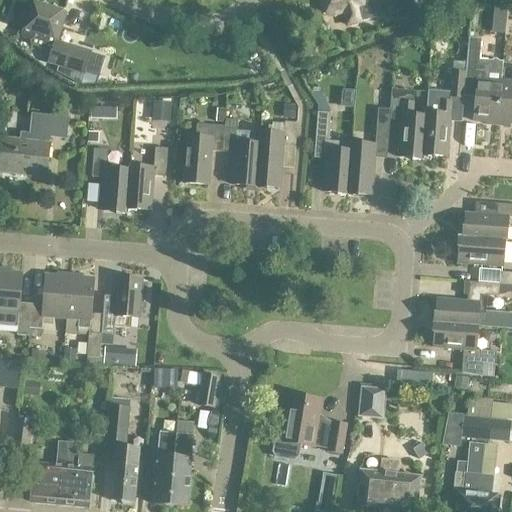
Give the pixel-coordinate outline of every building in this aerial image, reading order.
[(323,0),(323,1),(326,13),(331,16),(343,12),(347,26),(376,19),(370,0),(323,0)] [(382,0),(387,15),(414,8),(411,0),(382,0)] [(31,47),(51,53),(55,43),(63,15),(60,14),(59,12),(55,10),(52,12),(42,9),(41,6),(37,5),(35,6),(31,5),(22,36),(23,39),(28,40),(31,47)] [(467,39),(465,74),(463,93),(474,93),(472,122),(485,123),(485,126),(497,126),(500,81),(502,63),(498,63),(496,61),(494,61),(492,62),(478,61),(479,40),(467,39)] [(91,54),(55,43),(51,53),(48,63),(85,74),(91,54)] [(451,73),(449,99),(461,100),(462,92),(463,93),(465,74),(451,73)] [(511,125),(511,82),(500,81),(497,126),(508,127),(508,125),(511,125)] [(336,92),(336,107),(350,107),(351,92),(336,92)] [(439,115),(425,114),(421,162),(422,162),(423,158),(432,159),(432,156),(446,157),(450,104),(440,103),(439,115)] [(423,114),(423,118),(411,117),(411,105),(402,104),(398,156),(411,158),(411,161),(421,162),(425,114),(423,114)] [(90,122),(102,122),(102,109),(90,109),(90,122)] [(390,110),(377,110),(375,138),(387,139),(390,110)] [(315,141),(328,142),(330,114),(317,113),(315,141)] [(0,172),(45,178),(49,145),(48,145),(48,138),(65,140),(67,120),(32,116),(29,136),(20,143),(0,141),(0,143),(0,172)] [(265,190),(265,188),(279,189),(282,147),(294,148),(296,124),(283,123),(282,135),(259,133),(258,144),(259,145),(257,165),(255,190),(265,190)] [(195,138),(187,137),(183,184),(207,186),(209,152),(222,153),(223,129),(224,127),(196,125),(195,138)] [(236,130),(223,129),(222,153),(233,154),(231,185),(245,186),(245,189),(255,190),(257,165),(259,145),(258,144),(246,143),(246,138),(236,137),(236,130)] [(349,151),(350,151),(347,196),(357,197),(357,195),(371,196),(375,146),(350,144),(349,151)] [(127,216),(127,212),(136,213),(136,211),(150,211),(152,177),(165,178),(167,150),(154,149),(153,169),(130,167),(126,216),(127,216)] [(102,211),(116,212),(116,215),(126,216),(130,167),(128,167),(127,171),(106,170),(107,151),(93,150),(91,178),(104,179),(102,211)] [(327,150),(324,193),(337,194),(337,196),(347,196),(350,151),(349,151),(327,150)] [(457,237),(456,238),(505,241),(507,218),(511,218),(511,205),(496,204),(495,217),(465,215),(464,228),(462,228),(461,237),(457,237)] [(456,249),(457,249),(456,264),(502,267),(504,243),(505,243),(505,241),(456,238),(456,249)] [(10,270),(0,269),(0,314),(19,316),(17,337),(28,338),(29,329),(30,305),(19,304),(22,274),(9,273),(10,270)] [(30,305),(29,329),(28,338),(41,339),(43,319),(66,320),(70,275),(58,274),(58,277),(46,276),(43,306),(30,305)] [(511,286),(511,274),(499,274),(499,285),(499,286),(511,286)] [(89,334),(101,335),(103,316),(90,315),(93,280),(81,279),(81,276),(70,275),(66,320),(78,321),(78,329),(89,330),(89,334)] [(103,316),(101,335),(101,336),(114,337),(114,329),(130,330),(131,319),(138,320),(141,282),(118,279),(115,304),(104,303),(103,316)] [(511,314),(478,312),(479,296),(499,297),(499,286),(499,285),(464,283),(463,299),(466,299),(466,303),(436,301),(435,315),(433,315),(432,325),(477,328),(511,330),(511,314)] [(431,335),(434,335),(433,349),(463,351),(462,363),(495,365),(495,353),(475,351),(477,328),(432,325),(431,335)] [(89,334),(87,359),(99,359),(101,336),(101,335),(89,334)] [(103,367),(113,368),(115,351),(104,350),(103,367)] [(62,364),(74,365),(75,353),(63,352),(62,364)] [(0,360),(0,387),(19,390),(21,363),(0,360)] [(185,369),(183,383),(196,385),(198,370),(185,369)] [(154,374),(153,389),(178,391),(179,376),(154,374)] [(197,405),(213,408),(218,379),(202,376),(197,405)] [(359,417),(381,419),(384,391),(362,389),(359,417)] [(333,423),(332,430),(317,427),(321,401),(289,395),(281,441),(280,441),(275,444),(273,453),(277,458),(292,460),(297,457),(299,445),(313,447),(328,449),(328,452),(341,454),(341,450),(349,451),(356,411),(348,409),(345,426),(333,423)] [(463,416),(451,415),(448,437),(484,441),(486,421),(488,401),(469,399),(467,418),(463,418),(463,416)] [(488,401),(486,421),(484,441),(509,444),(511,415),(511,406),(492,404),(493,402),(488,401)] [(93,429),(107,430),(109,409),(95,407),(93,429)] [(107,430),(106,444),(126,446),(129,410),(109,408),(109,409),(107,430)] [(16,421),(11,455),(29,457),(33,424),(16,421)] [(92,431),(92,441),(103,442),(104,432),(92,431)] [(170,507),(174,460),(176,435),(160,434),(158,458),(157,458),(152,505),(170,507)] [(176,435),(174,460),(170,507),(187,508),(192,461),(191,461),(193,437),(176,435)] [(74,445),(58,443),(56,467),(34,465),(34,469),(31,470),(30,478),(33,480),(31,501),(34,505),(73,508),(78,469),(72,469),(74,445)] [(428,454),(422,444),(413,450),(419,460),(428,454)] [(476,511),(480,477),(482,461),(483,446),(469,444),(467,464),(457,463),(452,507),(456,507),(455,511),(476,511)] [(494,462),(496,447),(483,446),(482,461),(494,462)] [(114,448),(109,501),(121,502),(123,505),(130,506),(132,503),(135,503),(140,450),(114,448)] [(79,457),(78,469),(73,508),(88,509),(90,487),(93,485),(94,478),(91,477),(93,458),(79,457)] [(352,508),(357,508),(356,511),(355,511),(415,511),(419,480),(420,478),(417,478),(397,476),(398,463),(382,461),(381,474),(362,472),(360,472),(360,474),(358,496),(354,495),(352,508)] [(493,511),(494,511),(496,511),(498,511),(500,498),(491,497),(493,478),(480,477),(476,511),(493,511)] [(333,508),(335,498),(320,496),(318,505),(333,508)]
